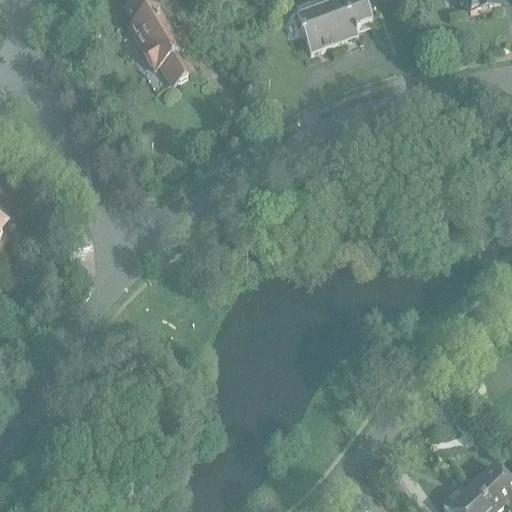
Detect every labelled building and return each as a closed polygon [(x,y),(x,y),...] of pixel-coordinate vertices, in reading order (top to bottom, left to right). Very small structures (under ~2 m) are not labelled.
[(146,0),(124,14),(133,28),(127,32),(155,78),(161,74),(172,91),(192,79),(183,64),(190,59),(189,57),(194,53),(181,31),(175,35),(161,11),(155,14),(146,0)] [(355,33),(371,27),(361,0),(327,0),(331,10),(297,22),(311,61),(359,43),(355,33)] [(500,12),(496,0),(465,0),(468,12),(470,20),(477,18),(476,17),(500,12)] [(469,138),(468,132),(460,133),(461,140),(462,144),(470,142),(469,138)] [(511,511),(511,492),(494,474),(470,496),(484,511),(511,511)] [(484,511),(470,496),(466,500),(462,496),(444,511),(484,511)]
